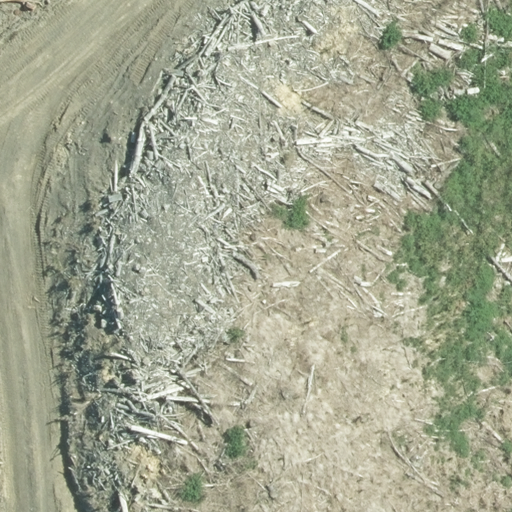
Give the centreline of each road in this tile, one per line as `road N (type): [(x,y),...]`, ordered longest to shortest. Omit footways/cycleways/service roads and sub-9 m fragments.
road 1 (track): [(5,140),(45,511)]
road 2 (track): [(0,143),(57,116),(154,0)]
